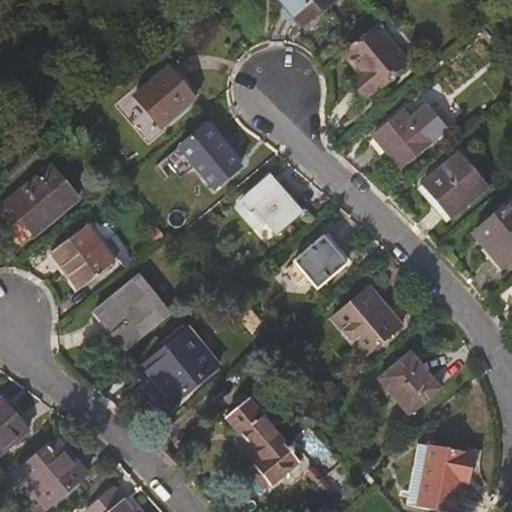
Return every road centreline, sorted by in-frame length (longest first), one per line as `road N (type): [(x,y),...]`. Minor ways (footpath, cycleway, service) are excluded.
road 1 (residential): [(281,94),(317,156),(410,244),(511,377)]
road 2 (residential): [(11,320),(48,374),(192,511)]
